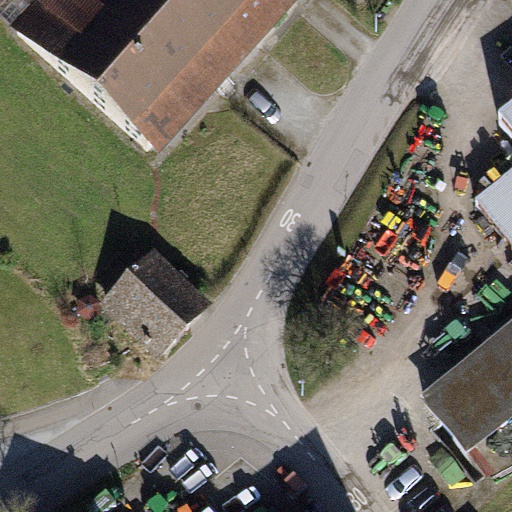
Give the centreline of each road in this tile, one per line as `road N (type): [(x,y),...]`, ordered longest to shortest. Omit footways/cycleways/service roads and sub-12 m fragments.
road 1 (residential): [(445,0),(221,364)]
road 2 (residential): [(221,364),(0,507)]
road 3 (residential): [(355,511),(278,416),(221,364)]
